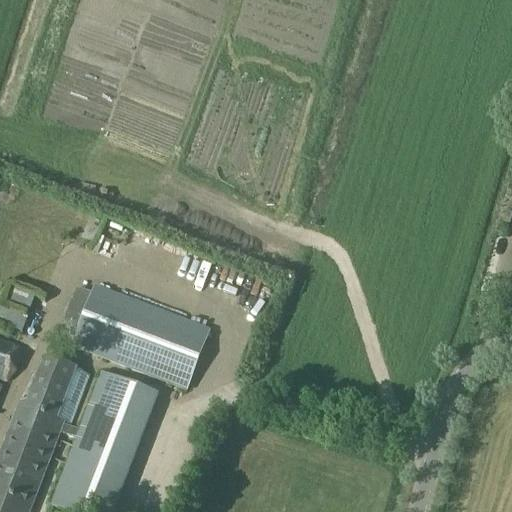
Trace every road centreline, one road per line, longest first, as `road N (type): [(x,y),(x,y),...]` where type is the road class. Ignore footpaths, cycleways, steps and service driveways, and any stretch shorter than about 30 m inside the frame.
road 1 (unknown): [(427,463),(246,390),(224,389),(173,411),(151,456)]
road 2 (unclassified): [(511,348),(454,383),(414,511)]
